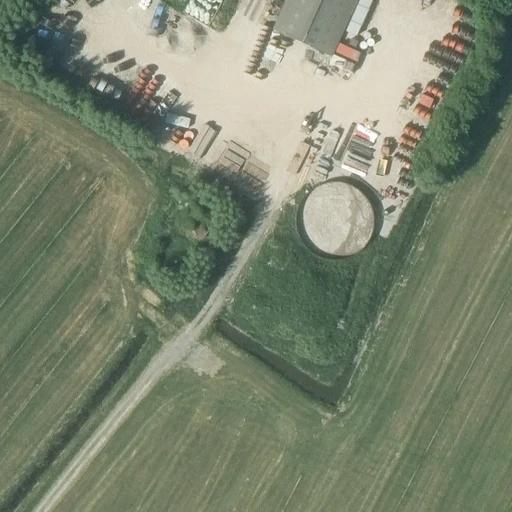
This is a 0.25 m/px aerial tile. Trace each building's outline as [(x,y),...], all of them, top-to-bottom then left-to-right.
[(142,33),(158,0),(100,0),(96,9),(142,33)] [(284,0),(271,31),(331,58),(357,0),(284,0)] [(34,57),(52,40),(34,24),(35,23),(29,17),(13,35),(18,40),(17,41),(34,57)] [(404,136),(418,108),(398,98),(384,126),(404,136)] [(319,243),(350,262),(380,214),(329,182),(309,215),(329,227),(319,243)] [(201,241),(214,223),(189,205),(176,223),(201,241)]
